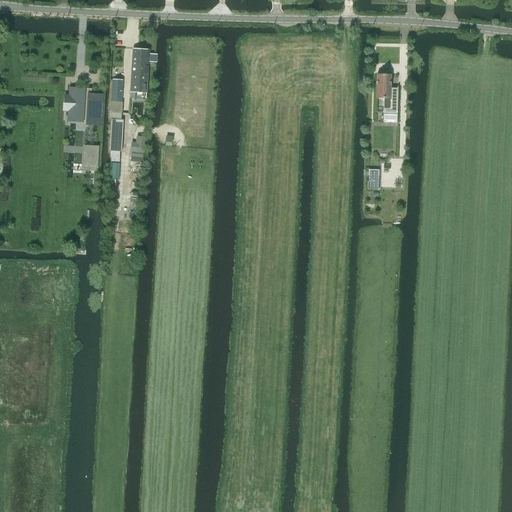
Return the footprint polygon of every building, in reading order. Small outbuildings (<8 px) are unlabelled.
[(130,93),(130,99),(135,99),(135,93),(135,92),(146,93),(149,60),(152,60),(152,62),(155,62),(155,60),(156,61),(157,61),(157,55),(154,55),(149,55),(149,50),(133,49),(130,93)] [(391,88),(391,74),(377,74),(376,98),(384,98),(383,122),(397,122),(398,86),(397,86),(397,88),(391,88)] [(111,95),(111,102),(122,102),(122,96),(123,81),(113,80),(112,95),(111,95)] [(64,94),(63,111),(68,112),(67,121),(81,122),(80,124),(102,126),(104,94),(92,93),(92,88),(69,87),(69,95),(64,94)] [(111,119),(110,150),(121,151),(123,120),(121,120),(121,119),(111,119)] [(131,145),(131,152),(143,153),(144,153),(146,137),(140,137),(139,146),(131,145)] [(83,145),(82,158),(86,158),(85,171),(97,171),(99,146),(83,145)] [(367,182),(367,190),(378,190),(378,182),(378,176),(369,176),(369,182),(367,182)]
